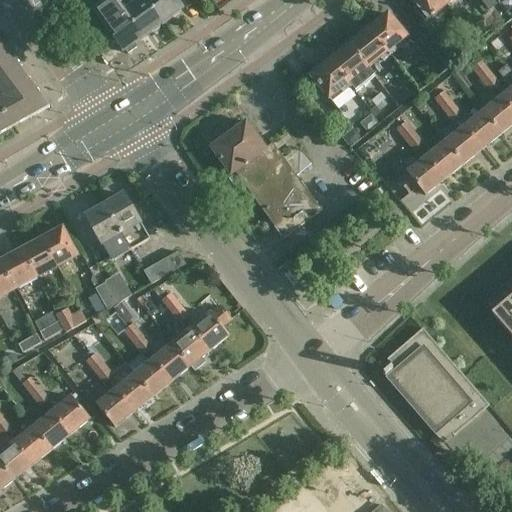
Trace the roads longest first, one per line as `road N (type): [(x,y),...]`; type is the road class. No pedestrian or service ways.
road 1 (residential): [(311,354),(120,122)]
road 2 (residential): [(311,354),(59,511)]
road 3 (residential): [(311,354),(511,191)]
road 4 (secondary): [(120,122),(296,0)]
road 5 (residential): [(445,511),(311,354)]
road 6 (residential): [(120,122),(20,0)]
road 7 (secondary): [(0,190),(120,122)]
